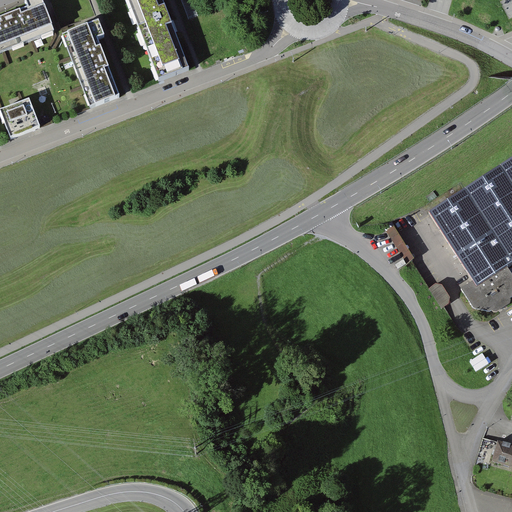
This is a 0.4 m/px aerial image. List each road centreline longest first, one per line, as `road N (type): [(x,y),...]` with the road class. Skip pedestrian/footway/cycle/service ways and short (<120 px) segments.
road 1 (primary): [(511,93),(325,211),(0,369)]
road 2 (residential): [(0,156),(259,57),(292,26)]
road 3 (unclassified): [(343,1),(404,13),(507,55)]
road 4 (tertiary): [(183,511),(135,492),(56,511)]
